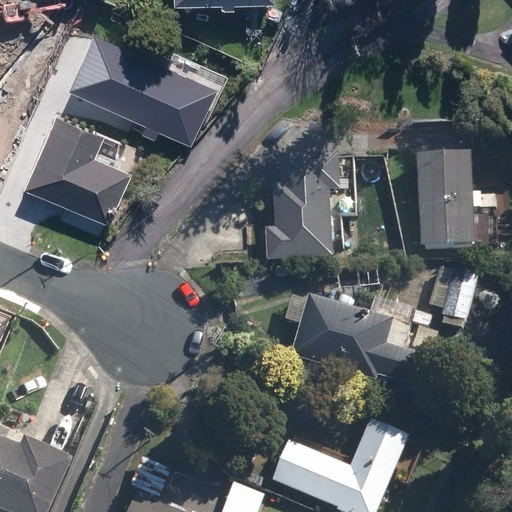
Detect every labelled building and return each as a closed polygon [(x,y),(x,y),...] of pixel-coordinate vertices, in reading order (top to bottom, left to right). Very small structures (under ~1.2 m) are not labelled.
[(37,91),(63,44),(25,24),(0,71),(37,91)] [(109,126),(59,106),(26,186),(112,221),(134,165),(98,151),(109,126)] [(482,155),(427,156),(427,246),(483,245),(482,155)] [(338,156),(289,157),(290,186),(282,186),(283,228),(273,228),(273,261),(340,260),(338,156)] [(511,204),(505,204),(503,236),(511,236),(511,204)] [(444,263),(433,306),(450,310),(446,324),(470,329),(471,323),(472,321),(484,273),(444,263)] [(403,322),(315,296),(297,356),(385,382),(386,378),(422,389),(431,357),(396,346),(403,322)] [(359,469),(297,441),(279,481),(348,511),(388,511),(421,438),(381,421),(359,469)] [(22,447),(0,437),(0,511),(2,511),(51,511),(74,460),(25,439),(22,447)] [(150,459),(138,487),(164,498),(177,470),(150,459)] [(240,483),(228,511),(261,511),(269,494),(240,483)] [(188,511),(142,493),(134,511),(188,511)]
